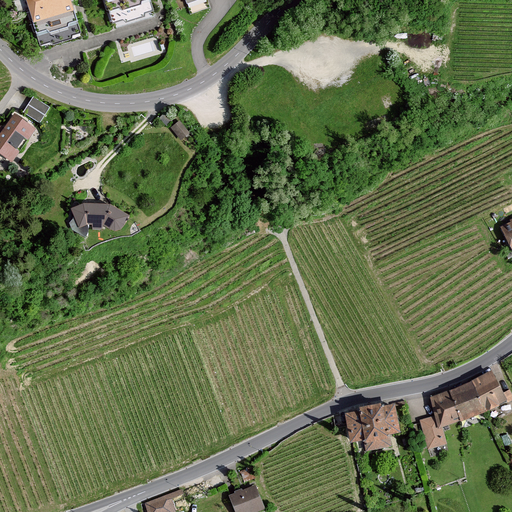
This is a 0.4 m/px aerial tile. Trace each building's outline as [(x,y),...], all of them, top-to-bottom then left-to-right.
[(65,0),(19,0),(33,45),(76,33),(65,0)] [(148,15),(143,0),(97,0),(106,29),(148,15)] [(206,0),(199,0),(190,2),(193,12),(208,9),(206,0)] [(45,108),(29,98),(19,114),(35,124),(45,108)] [(31,128),(10,115),(0,129),(0,158),(7,163),(31,128)] [(71,206),(61,210),(66,230),(105,231),(114,217),(99,207),(71,206)] [(511,217),(494,227),(509,257),(511,255),(511,217)] [(501,404),(486,373),(466,383),(480,411),(481,414),(501,404)] [(466,383),(446,391),(456,418),(459,421),(480,411),(466,383)] [(446,391),(425,399),(432,415),(436,426),(456,418),(446,391)] [(401,436),(397,410),(382,412),(381,408),(360,412),(360,416),(346,418),(350,447),(369,443),(371,452),(391,448),(389,438),(401,436)] [(432,415),(414,421),(425,452),(442,445),(436,426),(432,415)] [(235,494),(230,496),(236,511),(250,511),(252,511),(257,511),(265,509),(255,486),(243,491),(242,488),(234,491),(235,494)] [(145,504),(147,511),(175,511),(170,498),(183,493),(182,490),(145,504)]
